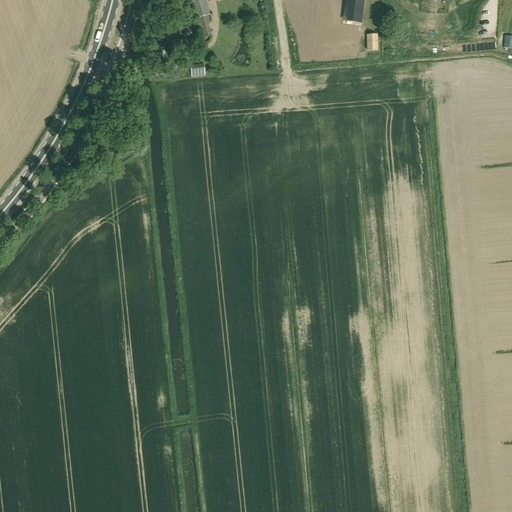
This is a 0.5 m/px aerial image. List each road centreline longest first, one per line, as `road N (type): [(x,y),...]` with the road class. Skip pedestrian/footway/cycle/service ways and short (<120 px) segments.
road 1 (unclassified): [(0,245),(88,124),(135,0)]
road 2 (primary): [(0,213),(69,115),(113,0)]
